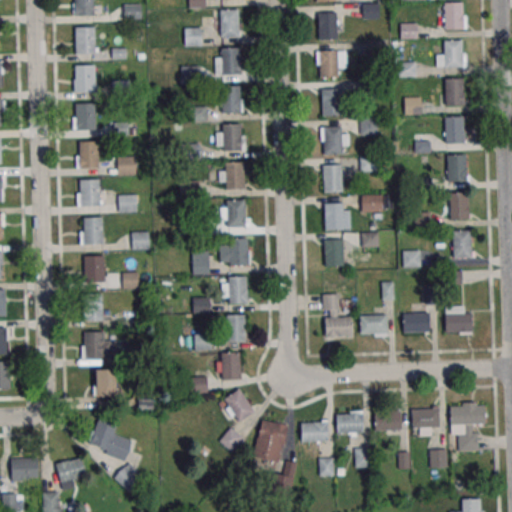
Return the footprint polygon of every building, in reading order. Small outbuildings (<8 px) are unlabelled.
[(73,0),(92,0),(92,14),(74,15),(73,0)] [(361,2),(378,1),(379,19),(361,19),(361,2)] [(443,2),(461,1),(462,28),(443,28),(443,2)] [(122,19),(141,19),(141,4),(122,4),(122,19)] [(219,9),(237,8),(238,35),(219,36),(219,9)] [(316,12),(335,12),(336,39),(317,39),(316,12)] [(398,22),(416,21),(416,38),(399,39),(398,22)] [(73,26),(91,25),(92,52),(73,52),(73,26)] [(181,28),(200,27),(201,44),(182,45),(181,28)] [(367,41),(385,40),(385,56),(368,57),(367,41)] [(442,40),(461,40),(462,66),(443,67),(442,40)] [(220,47),(239,47),(239,73),(221,74),(220,47)] [(318,50),(336,49),(337,76),(318,77),(318,50)] [(397,62),(415,61),(415,77),(398,77),(397,62)] [(73,65),(92,64),(92,91),(74,92),(73,65)] [(179,66),(198,65),(199,82),(180,83),(179,66)] [(443,77),(462,76),(463,103),(444,104),(443,77)] [(110,81),(128,80),(129,97),(111,98),(110,81)] [(358,81),(375,80),(376,97),(358,98),(358,81)] [(219,86),(238,85),(239,112),(220,113),(219,86)] [(321,89),(339,88),(340,115),(321,115),(321,89)] [(402,97),(420,96),(420,113),(403,114),(402,97)] [(74,103),(93,102),(93,129),(75,129),(74,103)] [(187,106),(205,105),(206,122),(188,123),(187,106)] [(443,115),(462,115),(463,142),(444,142),(443,115)] [(358,118),(377,117),(378,134),(359,135),(358,118)] [(220,124),(239,123),(240,150),(221,151),(220,124)] [(322,125),(340,125),(341,152),(322,152),(322,125)] [(77,141),(96,140),(97,167),(78,168),(77,141)] [(180,144),(198,143),(199,160),(180,161),(180,144)] [(468,154),(451,154),(451,180),(468,180),(468,154)] [(359,156),(377,155),(377,171),(360,172),(359,156)] [(115,157),(134,156),(135,174),(116,175),(115,157)] [(224,162),(242,161),(243,188),(224,188),(224,162)] [(321,164),(340,163),(341,190),(322,191),(321,164)] [(414,178),(431,177),(432,193),(414,194),(414,178)] [(78,179),(97,178),(98,205),(79,206),(78,179)] [(178,181),(197,180),(197,197),(179,198),(178,181)] [(469,193),(450,193),(450,219),(469,219),(469,193)] [(116,195),(135,194),(135,211),(117,212),(116,195)] [(360,194),(378,194),(378,210),(361,210),(360,194)] [(225,200),(244,200),(245,226),(226,227),(225,200)] [(323,203),(342,202),(342,229),(324,230),(323,203)] [(412,212),(429,212),(430,228),(413,228),(412,212)] [(81,217),(100,216),(101,243),(82,244),(81,217)] [(472,230),(453,230),(453,258),(472,258),(472,230)] [(129,232),(147,231),(148,249),(130,250),(129,232)] [(360,232),(377,231),(378,247),(360,248),(360,232)] [(227,238),(246,237),(247,250),(249,250),(249,264),(228,264),(228,261),(218,261),(218,245),(228,245),(227,238)] [(323,238),(342,238),(343,265),(324,265),(323,238)] [(190,251),(207,250),(208,273),(191,274),(190,251)] [(402,251),(419,250),(420,266),(402,267),(402,251)] [(83,255),(102,255),(102,281),(84,282),(83,255)] [(121,272),(136,272),(137,288),(121,288),(121,272)] [(226,276),(245,276),(246,303),(227,303),(226,276)] [(393,281),(381,281),(381,299),(393,299),(393,281)] [(82,294),(100,293),(101,320),(82,320),(82,294)] [(191,297),(208,296),(209,312),(192,313),(191,297)] [(400,313),(427,312),(427,331),(401,332),(400,313)] [(443,313),(469,312),(470,331),(444,332),(443,313)] [(225,314),(243,314),(244,340),(225,341),(225,314)] [(358,315),(384,314),(385,332),(359,334),(358,315)] [(323,317),(349,316),(350,334),(324,335),(323,317)] [(83,332),(102,331),(102,358),(84,358),(83,332)] [(192,334),(209,333),(210,349),(193,350),(192,334)] [(218,352),(237,352),(238,379),(219,379),(218,352)] [(0,360),(7,360),(8,387),(0,387),(0,360)] [(116,369),(94,369),(94,397),(116,397),(116,369)] [(220,400),(232,423),(253,413),(241,389),(220,400)] [(448,406),(460,405),(460,402),(475,402),(475,405),(483,404),(483,423),(470,424),(471,432),(475,432),(476,450),(457,451),(457,434),(464,434),(463,424),(448,425),(448,406)] [(410,408),(437,407),(437,426),(411,427),(410,408)] [(372,411),(398,410),(399,428),(373,429),(372,411)] [(334,414),(360,413),(361,431),(335,433),(334,414)] [(116,424),(96,418),(89,447),(126,457),(131,440),(113,435),(116,424)] [(286,424),(260,419),(251,466),(277,471),(286,424)] [(298,423),(325,422),(325,440),(299,441),(298,423)] [(354,466),(369,466),(369,448),(354,449),(354,466)] [(446,467),(446,448),(428,448),(428,467),(446,467)] [(9,458),(36,457),(36,476),(10,477),(9,458)] [(86,477),(83,458),(56,462),(61,488),(73,485),(72,479),(86,477)] [(143,475),(128,462),(113,478),(128,491),(143,475)] [(59,511),(60,491),(42,491),(42,511),(59,511)] [(1,509),(17,509),(17,492),(1,492),(1,509)] [(460,499),(478,498),(479,510),(482,510),(482,511),(447,511),(460,511),(460,499)]
